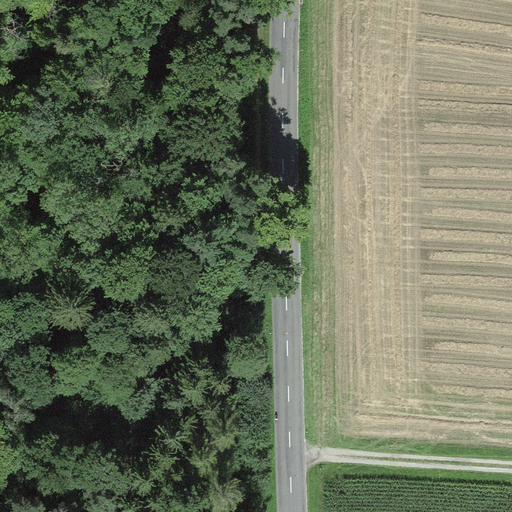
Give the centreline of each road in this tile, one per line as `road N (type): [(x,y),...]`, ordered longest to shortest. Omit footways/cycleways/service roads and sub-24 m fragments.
road 1 (tertiary): [(296,511),(295,0)]
road 2 (track): [(0,296),(94,243),(137,199),(195,0)]
road 3 (track): [(293,455),(511,467)]
